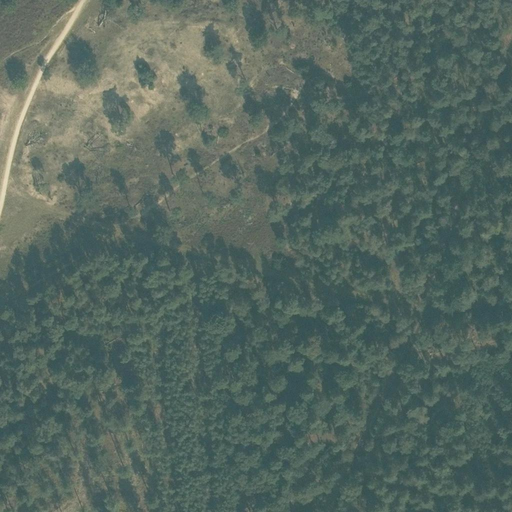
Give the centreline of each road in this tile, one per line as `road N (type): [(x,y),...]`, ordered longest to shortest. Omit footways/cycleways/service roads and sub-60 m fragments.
road 1 (track): [(0,195),(258,276),(418,314)]
road 2 (track): [(87,0),(21,105),(0,181)]
